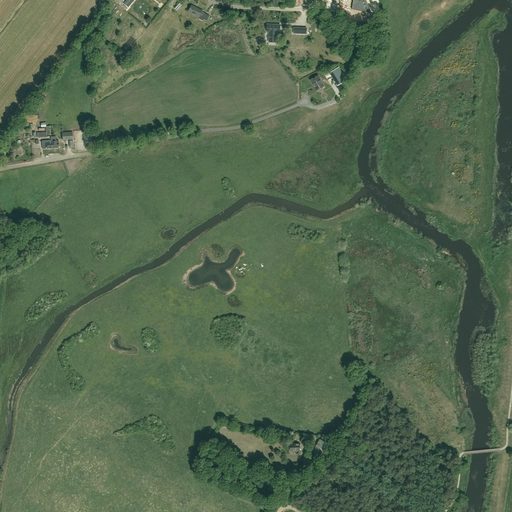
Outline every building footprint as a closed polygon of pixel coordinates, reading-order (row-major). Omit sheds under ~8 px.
[(349,7),(369,10),(364,0),(351,0),(353,3),(351,4),(349,7)] [(207,21),(210,16),(202,12),(203,11),(197,8),(196,9),(191,6),(188,12),(200,18),(200,19),(203,21),(204,19),(207,21)] [(267,25),(267,32),(269,32),(269,39),(269,42),(276,43),(277,40),(277,33),(280,33),(280,25),(267,25)] [(322,55),(333,53),(331,47),(321,49),(322,55)] [(347,80),(339,68),(330,73),(338,86),(347,80)] [(319,91),(320,91),(322,90),(322,89),(322,88),(324,87),(318,76),(310,80),(313,84),(313,85),(314,86),(314,87),(316,91),(318,90),(319,91)] [(62,133),(62,140),(73,140),(72,132),(62,133)] [(48,143),(48,141),(42,141),(42,149),(53,148),(52,143),(50,144),(50,142),(48,143)] [(312,452),(322,457),(329,444),(320,439),(312,452)]
